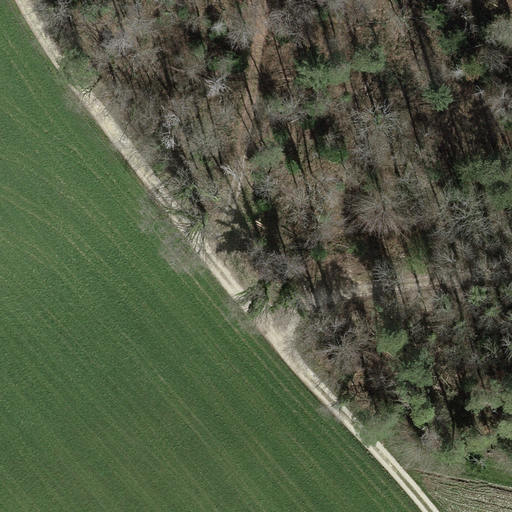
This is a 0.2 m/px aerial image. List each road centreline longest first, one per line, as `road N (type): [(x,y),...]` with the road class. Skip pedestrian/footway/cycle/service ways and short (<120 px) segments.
road 1 (track): [(427,511),(263,324),(75,88),(21,0)]
road 2 (track): [(255,0),(208,254)]
road 3 (track): [(511,271),(322,292),(263,324)]
